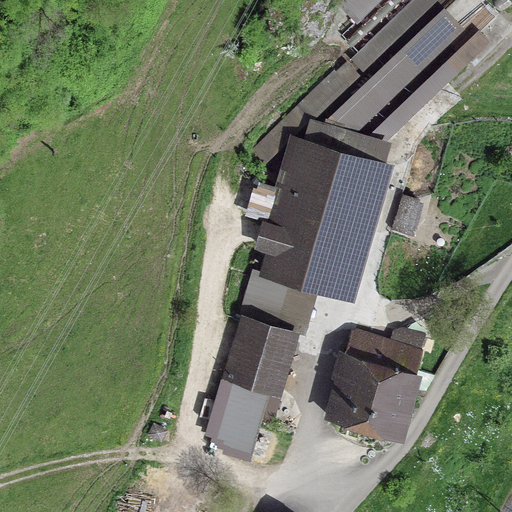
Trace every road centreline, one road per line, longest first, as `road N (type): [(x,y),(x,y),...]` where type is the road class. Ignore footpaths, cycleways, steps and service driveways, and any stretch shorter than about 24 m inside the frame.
road 1 (residential): [(341,511),(408,444),(511,266)]
road 2 (track): [(227,214),(195,443)]
road 3 (track): [(195,443),(76,441),(0,466)]
